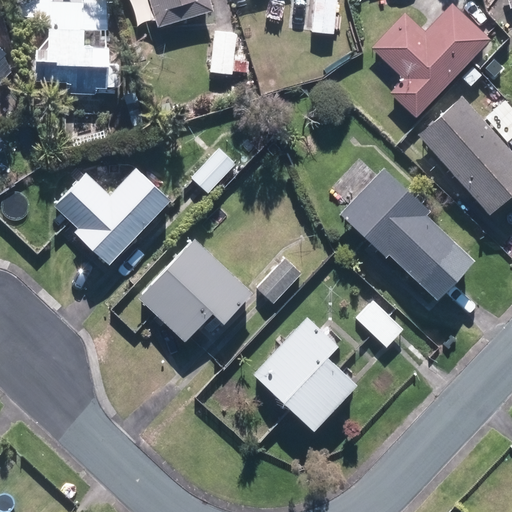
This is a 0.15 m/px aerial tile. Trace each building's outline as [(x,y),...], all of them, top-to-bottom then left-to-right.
[(14,0),(13,23),(51,25),(50,44),(41,44),(39,77),(67,79),(67,90),(98,92),(98,80),(108,81),(110,44),(106,44),(107,0),(14,0)] [(215,6),(213,0),(152,0),(159,23),(215,6)] [(337,0),(315,0),(313,30),(336,32),(337,0)] [(393,90),(418,113),(490,37),(453,2),(428,29),(407,10),(371,47),(404,78),(393,90)] [(212,62),(211,71),(235,72),(238,31),(202,28),(200,61),(212,62)] [(0,58),(9,50),(0,41),(0,58)] [(471,86),(484,73),(494,83),(510,67),(495,53),(481,67),(475,61),(461,75),(471,86)] [(511,189),(511,147),(462,93),(420,132),(491,209),(511,189)] [(237,159),(220,144),(191,176),(208,191),(237,159)] [(77,227),(112,259),(172,195),(137,163),(110,192),(86,170),(56,202),(80,224),(77,227)] [(385,164),(342,211),(388,253),(391,250),(438,292),(473,254),(427,211),(431,206),(385,164)] [(253,286),(196,235),(141,295),(186,335),(214,305),(226,316),(253,286)] [(303,270),(286,254),(258,284),(276,300),(303,270)] [(368,297),(354,314),(388,342),(402,325),(368,297)] [(309,313),(257,371),(315,424),(357,378),(329,352),(340,340),(309,313)] [(407,376),(391,361),(371,382),(386,397),(407,376)]
